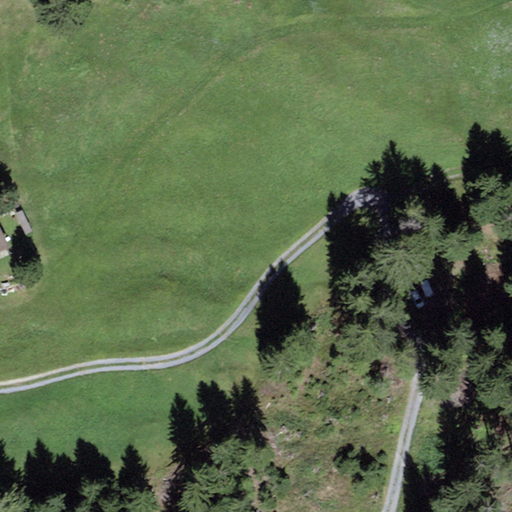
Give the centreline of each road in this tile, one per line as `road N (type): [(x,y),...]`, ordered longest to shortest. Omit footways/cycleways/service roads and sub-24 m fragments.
road 1 (track): [(388,208),(371,201),(347,210),(208,349),(0,387)]
road 2 (track): [(388,208),(373,251),(378,283),(417,358),(386,511)]
road 3 (track): [(511,166),(406,187),(388,208)]
